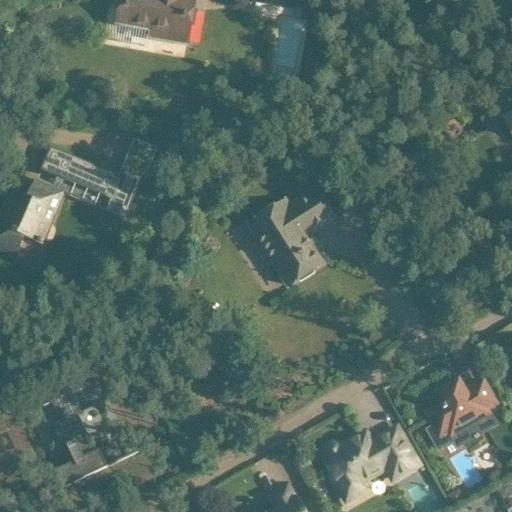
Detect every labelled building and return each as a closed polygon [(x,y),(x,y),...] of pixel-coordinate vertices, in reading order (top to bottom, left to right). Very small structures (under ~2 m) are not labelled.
[(122,0),(118,24),(138,28),(149,30),(147,38),(168,42),(187,45),(194,0),(193,0),(122,0)] [(256,0),(255,4),(296,11),(298,0),(256,0)] [(331,4),(331,17),(343,17),(343,4),(331,4)] [(232,99),(231,110),(253,112),(254,102),(232,99)] [(511,114),(503,119),(508,127),(511,135),(511,114)] [(37,181),(28,200),(12,193),(0,220),(0,249),(8,253),(15,256),(23,237),(41,245),(63,194),(64,192),(60,191),(65,180),(112,200),(107,212),(125,220),(144,172),(127,165),(122,177),(51,148),(41,170),(57,177),(52,188),(37,181)] [(271,260),(277,269),(288,286),(320,265),(302,236),(332,217),(315,192),(285,211),(282,205),(250,225),(263,246),(258,249),(267,263),(271,260)] [(203,249),(209,237),(191,228),(185,240),(203,249)] [(52,426),(71,465),(55,472),(64,489),(144,451),(138,438),(137,439),(142,450),(123,459),(115,443),(95,453),(77,415),(108,401),(98,380),(68,395),(66,392),(59,396),(60,398),(43,406),(44,408),(52,404),(61,422),(52,426)] [(459,382),(429,399),(435,410),(427,415),(435,429),(428,432),(439,450),(454,441),(452,437),(489,415),(486,411),(496,405),(483,382),(465,393),(459,382)] [(324,460),(344,494),(350,504),(372,491),(366,481),(383,471),(391,486),(423,468),(400,428),(371,445),(366,435),(341,450),(340,449),(339,448),(337,447),(335,446),(334,446),(333,446),(331,447),(329,448),(328,449),(327,450),(327,451),(326,452),(326,454),(326,455),(327,456),(327,458),(324,460)] [(305,451),(295,457),(299,464),(309,458),(305,451)] [(511,497),(511,492),(511,491),(508,484),(496,491),(502,502),(511,497)] [(304,511),(297,498),(296,499),(288,486),(267,498),(275,511),(273,511),(304,511)] [(454,494),(446,499),(453,511),(464,504),(459,495),(454,494)]
